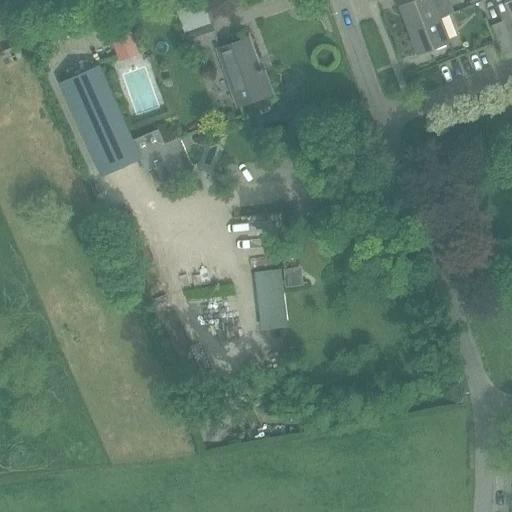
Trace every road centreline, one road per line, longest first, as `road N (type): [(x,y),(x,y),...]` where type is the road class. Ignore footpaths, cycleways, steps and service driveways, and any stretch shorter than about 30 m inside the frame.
road 1 (unclassified): [(481,408),(383,121)]
road 2 (residential): [(511,72),(383,121)]
road 3 (unclassified): [(383,121),(340,0)]
